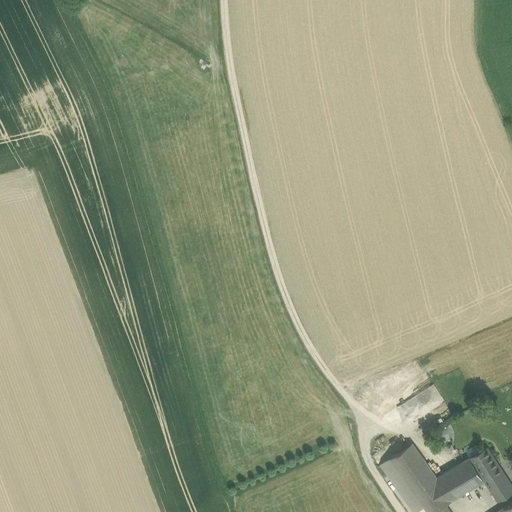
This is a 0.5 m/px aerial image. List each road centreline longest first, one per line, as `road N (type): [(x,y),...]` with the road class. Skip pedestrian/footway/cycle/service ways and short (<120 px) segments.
road 1 (track): [(402,511),(364,457),(353,403),(320,364),(283,288),(231,73),(223,0)]
road 2 (track): [(231,73),(108,0)]
